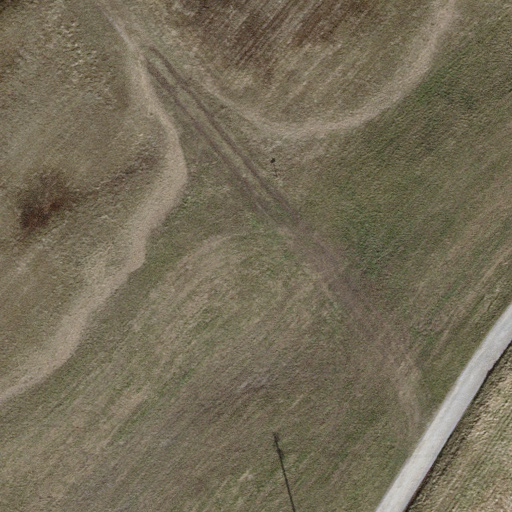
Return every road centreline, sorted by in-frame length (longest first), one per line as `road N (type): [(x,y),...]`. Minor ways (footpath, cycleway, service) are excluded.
road 1 (track): [(439,430),(397,358),(101,0)]
road 2 (track): [(388,511),(511,323)]
